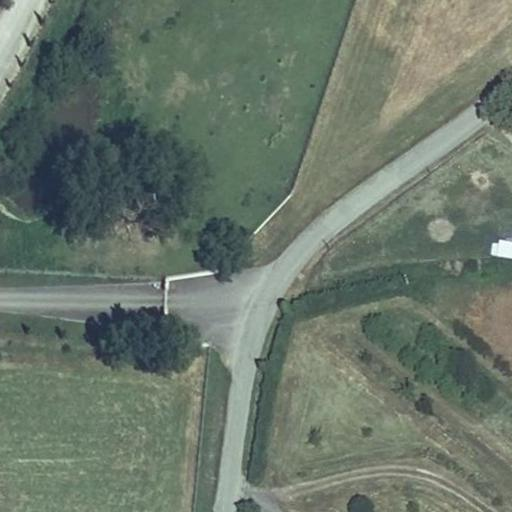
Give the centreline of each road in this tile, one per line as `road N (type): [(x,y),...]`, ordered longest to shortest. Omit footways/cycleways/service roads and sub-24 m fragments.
road 1 (unclassified): [(258,313),(292,257),(335,211),(511,88)]
road 2 (unclassified): [(0,299),(258,313)]
road 3 (unclassified): [(224,511),(258,313)]
